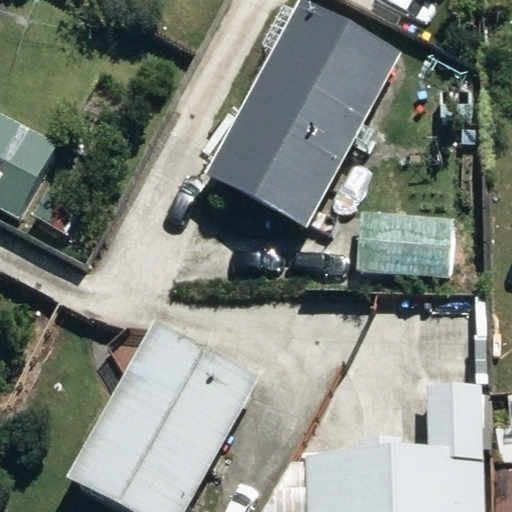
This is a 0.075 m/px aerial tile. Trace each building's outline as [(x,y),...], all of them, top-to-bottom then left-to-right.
[(415,61),(313,7),(217,188),(319,242),(415,61)] [(68,157),(0,119),(0,217),(26,232),(68,157)] [(460,226),(371,218),(365,278),(454,286),(460,226)] [(206,511),(273,389),(165,331),(79,489),(121,511),(206,511)] [(368,462),(314,464),(315,511),(493,511),(490,392),(438,394),(440,460),(410,461),(409,446),(367,447),(368,462)]
